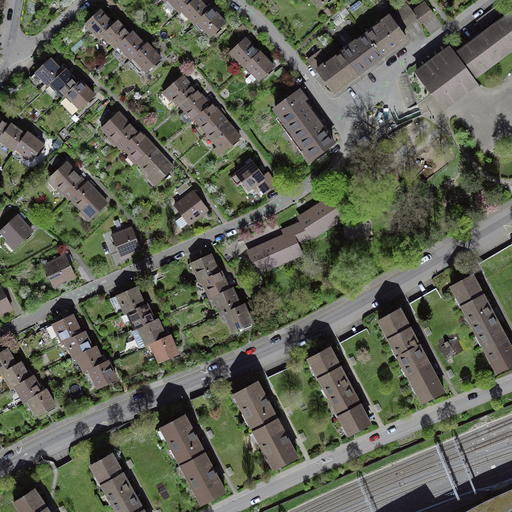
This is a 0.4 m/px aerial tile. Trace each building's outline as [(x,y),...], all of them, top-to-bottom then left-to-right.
[(181,14),(183,12),(182,10),(192,0),(167,0),(168,0),(181,14)] [(195,25),(198,23),(196,21),(211,8),(205,1),(203,0),(192,0),(182,10),(183,12),(195,25)] [(425,2),(412,12),(417,18),(421,24),(427,19),(433,14),(425,2)] [(367,36),(381,56),(394,47),(406,38),(400,30),(417,18),(412,12),(407,5),(383,22),(384,23),(367,36)] [(198,23),(211,38),(228,22),(220,14),(213,6),(211,8),(196,21),(198,23)] [(99,39),(103,36),(102,34),(115,22),(108,15),(102,8),(85,23),(99,39)] [(511,13),(495,26),(457,55),(452,48),(417,73),(432,94),(432,95),(437,101),(441,107),(443,108),(476,83),(472,78),(511,49),(511,13)] [(116,49),(118,47),(117,45),(131,33),(125,26),(119,19),(115,22),(102,34),(103,36),(116,49)] [(130,60),(133,58),(131,56),(146,43),(140,36),(134,30),(131,33),(117,45),(118,47),(130,60)] [(342,54),(357,74),(369,65),(381,56),(367,36),(358,43),(357,42),(351,46),(351,47),(342,54)] [(231,52),(244,67),(260,52),(259,53),(252,46),(245,39),(231,52)] [(133,58),(146,73),(163,58),(156,50),(148,41),(146,43),(131,56),(133,58)] [(333,92),(357,74),(342,54),(331,63),(321,50),(308,60),(317,72),(318,71),(326,82),(333,92)] [(259,81),(274,67),(267,60),(260,52),(244,67),(245,66),(259,81)] [(48,87),(51,85),(49,83),(64,70),(58,63),(52,56),(34,72),(48,87)] [(64,98),(66,96),(64,94),(79,81),(72,74),(66,68),(64,70),(49,83),(51,85),(64,98)] [(165,91),(179,106),(197,91),(197,90),(195,92),(189,84),(183,76),(165,91)] [(79,110),(96,94),(88,86),(81,79),(79,81),(64,94),(66,96),(79,110)] [(333,145),(335,144),(333,142),(327,135),(328,135),(327,134),(326,134),(321,127),(322,127),(321,126),(320,126),(315,119),(315,117),(314,118),(309,111),(309,110),(308,109),(303,102),(306,99),(303,95),(299,90),(289,98),(287,95),(281,100),(283,103),(276,108),(306,149),(303,152),(310,161),(326,149),(327,149),(328,148),(332,145),(333,145)] [(180,105),(193,120),(212,104),(210,106),(204,98),(197,91),(179,106),(179,107),(180,105)] [(208,134),(225,120),(219,112),(212,104),(193,120),(193,121),(195,119),(208,134)] [(118,113),(102,128),(122,149),(140,132),(138,134),(128,123),(118,113)] [(0,138),(11,124),(2,118),(0,116),(0,138)] [(223,151),(240,137),(232,128),(225,120),(208,134),(223,151)] [(0,142),(14,152),(16,150),(15,149),(26,133),(19,128),(12,123),(11,124),(0,138),(0,142)] [(16,150),(32,162),(46,144),(37,137),(28,131),(26,133),(15,149),(16,150)] [(137,162),(154,147),(147,140),(140,132),(122,149),(124,148),(137,162)] [(157,183),(173,168),(163,157),(154,147),(137,162),(157,183)] [(252,162),(236,174),(248,190),(257,184),(264,194),(277,184),(268,173),(263,177),(258,170),(252,162)] [(50,178),(69,199),(87,182),(85,183),(76,173),(66,163),(50,178)] [(90,219),(107,203),(97,193),(87,182),(69,199),(70,199),(71,198),(90,219)] [(194,192),(175,206),(183,216),(175,221),(181,229),(188,223),(189,224),(207,210),(201,201),(194,192)] [(317,208),(300,218),(302,223),(310,235),(311,237),(312,236),(337,220),(351,211),(340,193),(326,202),(317,208)] [(0,233),(6,240),(5,242),(13,251),(24,241),(34,231),(18,214),(0,231),(0,233)] [(283,232),(285,236),(292,233),(296,242),(310,235),(302,223),(283,232)] [(131,228),(112,236),(120,257),(140,249),(136,238),(131,228)] [(259,248),(249,252),(257,272),(301,253),(296,242),(292,233),(285,236),(277,240),(268,244),(259,248)] [(65,254),(43,265),(54,288),(65,283),(76,277),(65,254)] [(199,283),(202,282),(201,280),(220,272),(217,264),(212,254),(191,264),(197,279),(199,283)] [(209,299),(213,297),(212,296),(230,288),(226,280),(223,271),(220,272),(201,280),(202,282),(209,299)] [(472,325),(493,313),(485,298),(472,275),(451,286),(472,325)] [(1,286),(0,286),(0,315),(12,309),(7,298),(1,286)] [(125,315),(128,314),(127,312),(146,304),(142,295),(138,286),(117,296),(123,311),(125,315)] [(221,315),(225,313),(225,312),(242,304),(237,295),(234,286),(230,288),(212,296),(213,297),(221,315)] [(117,313),(123,311),(117,296),(110,298),(117,313)] [(251,313),(246,302),(242,304),(225,312),(225,313),(233,332),(255,323),(251,313)] [(135,331),(139,329),(138,328),(156,320),(152,312),(149,303),(146,304),(127,312),(128,314),(135,331)] [(412,331),(400,309),(378,320),(398,357),(419,346),(412,331)] [(497,372),(511,364),(511,349),(505,335),(493,313),(472,325),(497,372)] [(62,344),(65,342),(64,341),(83,332),(79,324),(74,315),(53,324),(53,325),(61,343),(62,344)] [(147,347),(151,345),(150,344),(167,336),(163,327),(160,318),(156,320),(138,328),(139,329),(147,347)] [(49,349),(61,343),(53,325),(53,324),(53,323),(40,329),(49,349)] [(73,359),(77,358),(76,356),(94,348),(90,340),(86,331),(83,332),(64,341),(65,342),(73,359)] [(177,345),(172,334),(167,336),(150,344),(151,345),(159,364),(181,355),(177,345)] [(84,374),(88,372),(87,370),(105,362),(101,354),(97,346),(94,348),(76,356),(77,358),(84,374)] [(431,366),(419,346),(398,357),(423,403),(444,391),(431,366)] [(308,359),(329,397),(350,385),(342,370),(330,347),(308,359)] [(0,375),(2,374),(1,373),(17,364),(13,356),(8,348),(0,352),(0,375)] [(105,362),(87,370),(88,372),(97,390),(119,380),(114,370),(109,360),(105,362)] [(11,390),(15,388),(14,387),(31,377),(26,369),(22,361),(17,364),(1,373),(2,374),(11,390)] [(24,404),(27,402),(26,401),(43,391),(39,383),(35,375),(31,377),(14,387),(15,388),(24,404)] [(257,381),(236,393),(241,402),(240,405),(254,431),(277,419),(267,400),(257,381)] [(346,425),(351,434),(370,423),(362,408),(350,385),(329,397),(344,426),(346,425)] [(53,399),(47,389),(43,391),(26,401),(27,402),(36,418),(57,407),(53,399)] [(205,394),(190,400),(194,409),(209,403),(205,394)] [(194,433),(184,415),(163,426),(168,436),(167,438),(181,465),(205,453),(194,433)] [(277,419),(254,431),(274,469),(297,457),(286,436),(277,419)] [(112,453),(90,465),(112,503),(133,491),(124,476),(112,453)] [(215,472),(205,453),(181,465),(202,504),(225,491),(215,472)] [(511,511),(511,488),(486,501),(464,511),(511,511)] [(49,511),(48,510),(34,489),(14,502),(20,511),(49,511)] [(144,511),(133,491),(112,503),(116,511),(144,511)]
